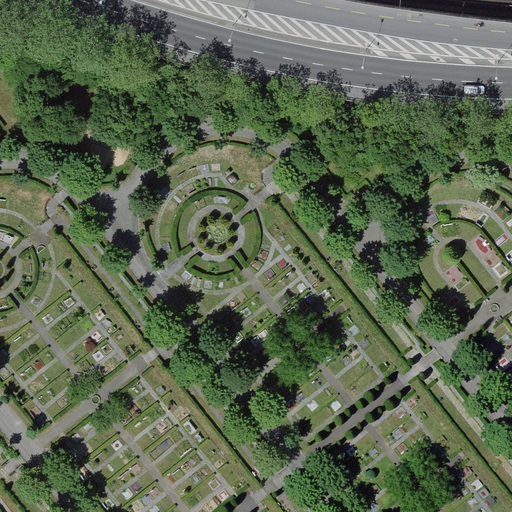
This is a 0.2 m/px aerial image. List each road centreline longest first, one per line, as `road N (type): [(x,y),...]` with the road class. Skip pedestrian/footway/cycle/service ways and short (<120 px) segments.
road 1 (primary): [(79,0),(270,56),(511,85)]
road 2 (primary): [(511,38),(263,0)]
